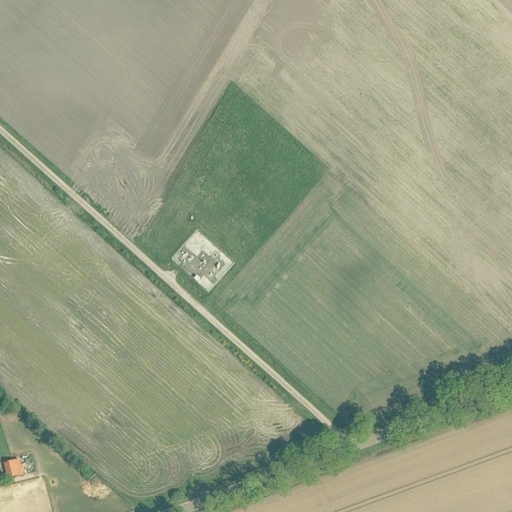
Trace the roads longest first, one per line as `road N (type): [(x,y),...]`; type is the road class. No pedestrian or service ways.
road 1 (unclassified): [(351,447),(0,131)]
road 2 (tertiary): [(174,511),(351,447)]
road 3 (tertiary): [(351,447),(511,387)]
